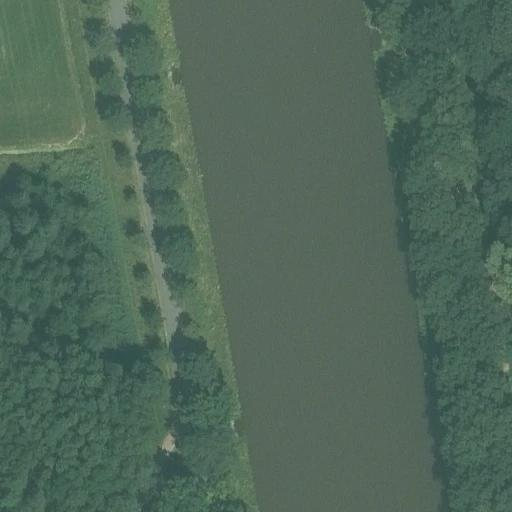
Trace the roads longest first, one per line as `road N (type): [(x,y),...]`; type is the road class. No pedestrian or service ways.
road 1 (unclassified): [(205,511),(115,0)]
road 2 (unclassified): [(496,511),(412,0)]
